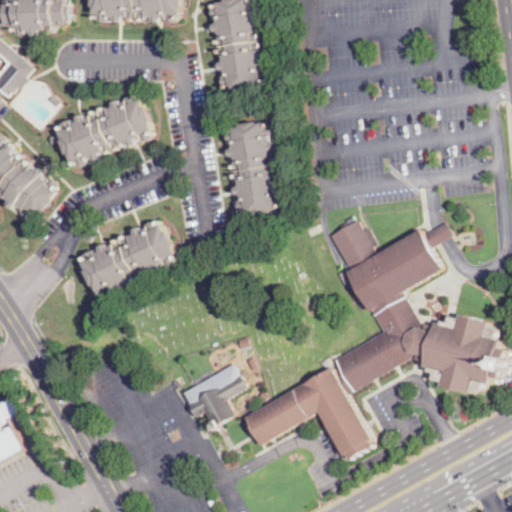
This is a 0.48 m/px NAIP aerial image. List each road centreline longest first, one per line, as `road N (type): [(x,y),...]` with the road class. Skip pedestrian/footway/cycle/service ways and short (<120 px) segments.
road 1 (tertiary): [(113,489),(0,297)]
road 2 (primary): [(511,414),(337,511)]
